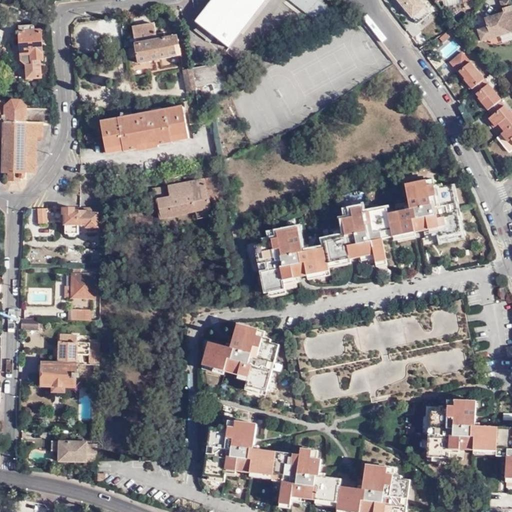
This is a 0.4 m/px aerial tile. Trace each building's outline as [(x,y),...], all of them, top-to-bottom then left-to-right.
[(260,0),(264,3),(266,0),(213,0),(192,27),(197,31),(193,37),(203,45),(207,39),(224,53),(237,37),(223,27),(217,33),(212,29),(235,0),(260,0)] [(267,5),(264,3),(260,0),(235,0),(212,29),(217,33),(223,27),(237,37),(239,39),(267,5)] [(326,14),(307,0),(280,0),(315,28),(326,14)] [(399,0),(416,24),(432,12),(422,0),(399,0)] [(511,31),(511,5),(510,0),(503,0),(500,1),(502,6),(503,12),(495,15),(485,18),(488,27),(491,38),(511,31)] [(503,12),(502,6),(494,8),(495,15),(503,12)] [(182,55),(178,37),(158,42),(154,23),(132,27),(139,63),(182,55)] [(34,31),(34,25),(18,26),(21,61),(26,66),(28,80),(42,79),(41,60),(43,59),(41,31),(34,31)] [(482,40),(491,38),(488,27),(478,30),(482,40)] [(464,78),(472,89),(484,79),(462,51),(449,61),(457,71),(459,70),(465,77),(464,78)] [(198,68),(201,87),(224,83),(221,64),(198,68)] [(196,88),(201,87),(198,68),(183,71),(187,91),(196,91),(196,88)] [(472,89),(479,96),(478,97),(488,109),(500,99),(501,98),(484,79),(472,89)] [(504,131),(511,124),(511,112),(511,111),(510,112),(500,99),(488,109),(487,110),(491,114),(489,117),(496,126),(498,124),(504,131)] [(3,144),(3,171),(2,173),(9,174),(9,182),(21,182),(22,180),(25,180),(26,177),(27,173),(37,173),(38,139),(42,140),(42,137),(43,137),(43,123),(49,123),(49,111),(28,110),(28,107),(21,100),(12,100),(5,106),(4,126),(0,126),(0,140),(3,141),(3,144)] [(183,108),(161,113),(162,114),(153,116),(153,114),(132,118),(133,125),(125,127),(123,120),(102,124),(107,154),(125,151),(125,153),(173,144),(173,142),(189,139),(183,108)] [(123,117),(123,120),(125,127),(133,125),(132,118),(131,115),(123,117)] [(511,124),(504,131),(502,133),(498,136),(510,151),(511,149),(511,124)] [(210,200),(226,197),(222,175),(151,188),(153,200),(158,199),(161,217),(197,210),(198,218),(213,215),(210,200)] [(115,176),(103,177),(103,190),(115,190),(115,176)] [(456,201),(453,184),(444,185),(443,182),(429,185),(427,178),(406,182),(411,207),(390,211),(389,205),(366,210),(365,204),(352,207),(353,214),(343,217),(346,233),(325,237),(326,245),(305,250),(300,227),(279,231),(280,237),(266,240),(267,243),(257,245),(261,264),(267,262),(268,268),(261,270),(266,293),(288,289),(286,279),(332,270),(331,263),(376,254),(377,260),(387,258),(381,230),(394,227),(395,235),(440,226),(442,234),(463,230),(459,209),(452,210),(451,203),(456,201)] [(98,215),(103,215),(103,207),(62,207),(62,216),(65,216),(65,225),(67,225),(67,233),(78,233),(78,224),(87,224),(87,227),(98,228),(98,215)] [(37,212),(37,223),(46,223),(46,208),(37,208),(37,212)] [(97,274),(73,274),(73,286),(67,285),(67,297),(96,298),(97,274)] [(509,298),(507,288),(501,288),(503,299),(509,298)] [(71,308),(70,319),(101,320),(101,309),(71,308)] [(21,329),(39,329),(39,328),(39,319),(25,319),(21,318),(21,329)] [(275,364),(280,345),(270,342),(271,340),(257,336),(258,331),(238,325),(231,349),(211,343),(205,365),(250,377),(247,386),(268,392),(274,370),(268,368),(270,362),(275,364)] [(62,362),(77,363),(100,364),(100,361),(100,346),(101,343),(77,342),(78,334),(61,333),(59,362),(62,362)] [(51,353),(40,352),(40,361),(44,361),(51,362),(51,353)] [(59,362),(52,362),(44,361),(43,384),(55,384),(55,389),(66,390),(66,385),(76,385),(77,376),(80,375),(80,372),(77,372),(77,363),(62,362),(59,362)] [(511,426),(476,425),(477,400),(455,399),(454,406),(440,405),(440,409),(432,409),(431,428),(437,429),(436,434),(431,434),(429,457),(451,458),(452,448),(498,450),(498,447),(509,448),(508,477),(511,476),(511,426)] [(409,499),(412,479),(404,478),(403,476),(389,474),(390,468),(368,464),(364,489),(343,486),(343,478),(322,476),(324,459),(314,457),(315,449),(303,447),(302,453),(255,448),(259,423),(238,421),(236,427),(222,424),(222,428),(212,427),(210,446),(216,446),(215,453),(209,452),(206,474),(227,478),(228,468),(275,475),(275,472),(286,474),(282,503),(292,504),(294,496),(340,502),(340,510),(355,511),(407,511),(409,505),(403,504),(403,498),(409,499)] [(60,441),(60,450),(60,461),(98,462),(98,445),(88,445),(88,441),(84,441),(79,441),(60,441)]
